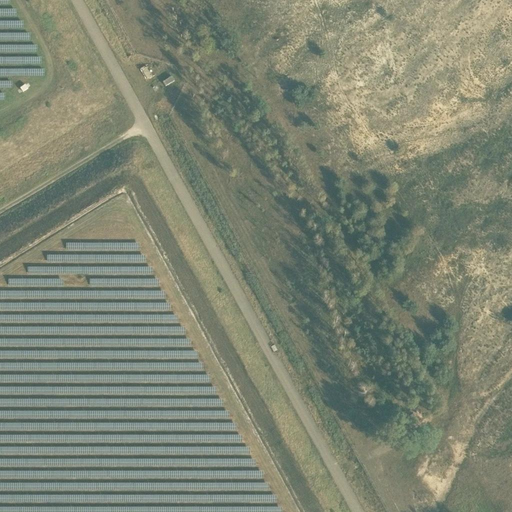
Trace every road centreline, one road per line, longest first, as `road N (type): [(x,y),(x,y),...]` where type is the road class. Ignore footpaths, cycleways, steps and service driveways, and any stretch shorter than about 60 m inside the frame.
road 1 (track): [(74,0),(357,511)]
road 2 (track): [(144,124),(0,211)]
